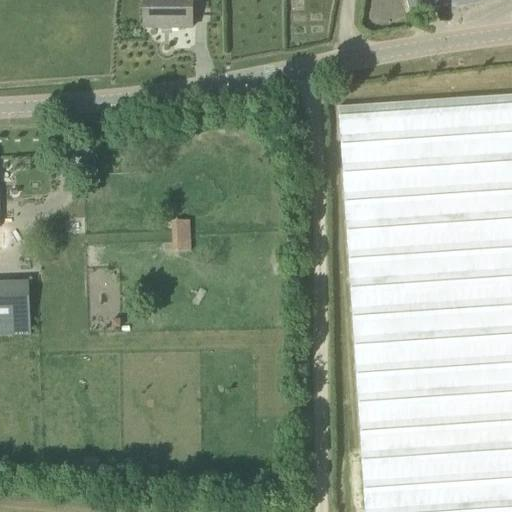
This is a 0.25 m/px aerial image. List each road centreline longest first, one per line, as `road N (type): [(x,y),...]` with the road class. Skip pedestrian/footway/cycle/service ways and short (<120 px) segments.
road 1 (tertiary): [(0,108),(203,88),(511,34)]
road 2 (track): [(347,0),(318,115),(318,511)]
road 3 (track): [(0,489),(318,511)]
